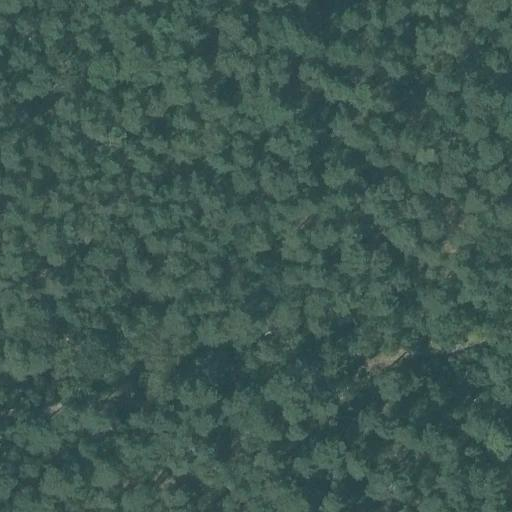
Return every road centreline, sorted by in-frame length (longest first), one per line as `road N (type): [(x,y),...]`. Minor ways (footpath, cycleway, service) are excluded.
road 1 (track): [(0,403),(278,356),(394,360),(410,318),(511,303)]
road 2 (unknown): [(511,287),(243,318),(0,366)]
